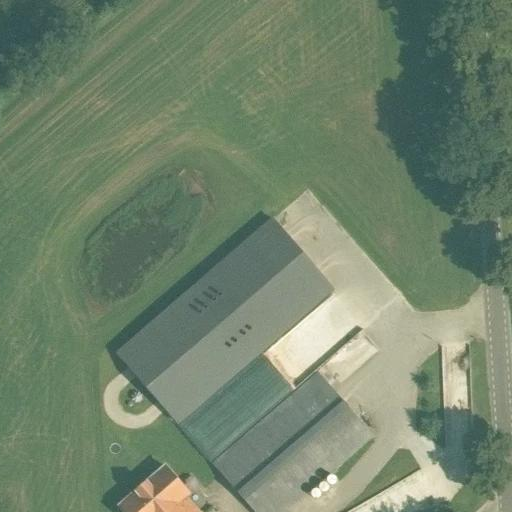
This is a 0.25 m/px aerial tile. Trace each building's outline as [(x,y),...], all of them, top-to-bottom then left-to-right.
[(323,105),(364,235),(381,230),(340,99),(323,105)] [(324,198),(315,204),(334,232),(343,226),(324,198)] [(333,290),(272,220),(118,354),(178,423),(333,290)] [(347,228),(339,235),(358,255),(366,248),(347,228)] [(345,295),(311,326),(333,350),(367,319),(345,295)] [(254,511),(287,511),(374,438),(318,372),(212,463),(254,511)] [(201,511),(187,496),(190,494),(165,466),(119,507),(123,511),(201,511)]
